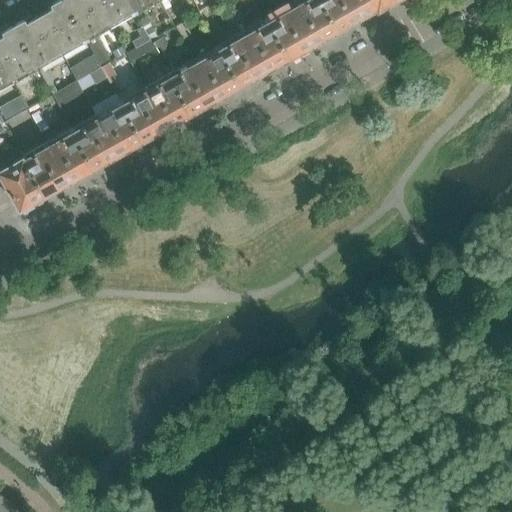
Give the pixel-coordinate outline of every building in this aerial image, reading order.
[(41,63),(85,38),(63,0),(60,0),(52,5),(54,8),(27,24),(25,20),(14,26),(45,84),(46,83),(51,80),(41,63)] [(63,0),(85,38),(134,10),(127,0),(63,0)] [(127,0),(134,10),(151,0),(127,0)] [(171,7),(167,0),(166,0),(162,2),(166,10),(171,7)] [(336,33),(337,31),(338,30),(321,0),(304,0),(268,21),(289,57),(290,57),(292,58),(299,54),(300,51),(327,36),(329,37),(336,33)] [(378,9),(386,5),(383,0),(321,0),(338,30),(339,29),(341,30),(348,27),(348,24),(376,9),(378,9)] [(245,21),(239,10),(231,14),(237,25),(245,21)] [(237,25),(231,14),(225,18),(231,29),(237,25)] [(158,39),(147,18),(140,21),(143,27),(150,41),(151,42),(158,39)] [(287,61),(288,58),(289,57),(268,21),(220,48),(240,85),(241,84),(244,85),(250,82),(251,79),(278,64),(281,64),(287,61)] [(190,33),(184,24),(177,28),(183,37),(190,33)] [(0,85),(32,68),(45,92),(50,89),(46,83),(45,84),(14,26),(3,32),(5,36),(0,38),(0,85)] [(150,41),(143,27),(137,30),(140,37),(122,47),(126,54),(129,52),(150,41)] [(165,49),(167,43),(166,40),(164,37),(154,43),(159,54),(162,52),(165,49)] [(134,60),(155,49),(151,42),(150,41),(129,52),(134,60)] [(238,88),(239,86),(240,85),(220,48),(170,76),(171,77),(191,113),(192,112),(195,113),(201,109),(202,107),(229,91),(232,92),(238,88)] [(101,67),(94,55),(70,69),(77,81),(89,75),(101,67)] [(118,80),(109,64),(102,68),(111,84),(118,80)] [(94,84),(89,75),(77,81),(83,91),(94,84)] [(190,116),(190,113),(191,113),(171,77),(122,105),(142,140),(143,140),(146,140),(153,137),(153,134),(180,119),(183,120),(190,116)] [(141,143),(141,141),(142,140),(122,105),(74,133),(93,168),(95,167),(97,168),(104,164),(104,162),(131,146),(134,147),(141,143)] [(51,133),(39,111),(31,115),(42,135),(44,137),(51,133)] [(93,168),(74,133),(49,146),(44,137),(42,135),(35,139),(41,150),(25,159),(45,195),(46,195),(49,195),(55,192),(56,189),(83,174),(85,175),(92,171),(92,168),(93,168)] [(45,195),(25,159),(19,149),(11,154),(12,157),(0,163),(0,172),(20,209),(34,201),(37,202),(43,198),(43,196),(45,195)]
